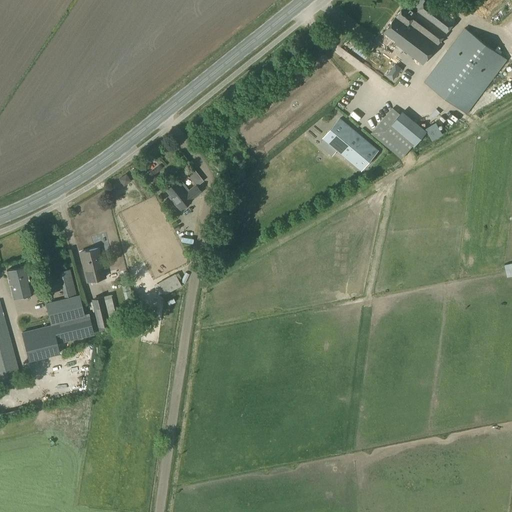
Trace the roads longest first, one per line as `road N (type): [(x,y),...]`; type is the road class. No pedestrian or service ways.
road 1 (track): [(159,511),(209,188),(170,126)]
road 2 (primary): [(0,216),(89,170),(304,0)]
